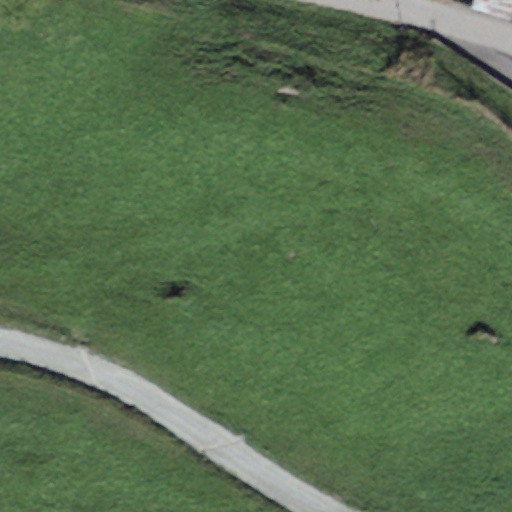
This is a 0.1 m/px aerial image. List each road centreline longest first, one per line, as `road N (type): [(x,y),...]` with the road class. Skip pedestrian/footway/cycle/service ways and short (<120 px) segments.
road 1 (track): [(0,340),(71,356),(136,388),(330,511)]
road 2 (residential): [(377,0),(511,33)]
